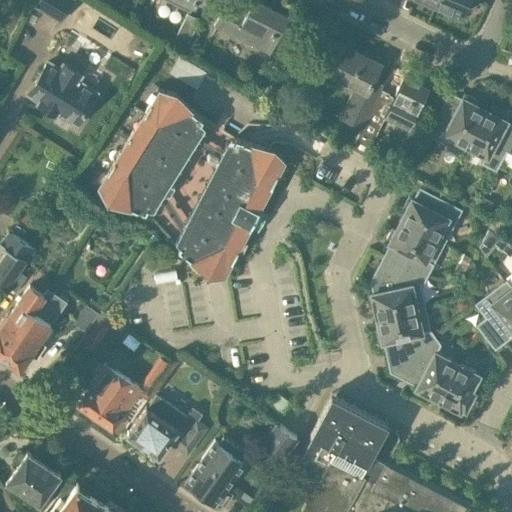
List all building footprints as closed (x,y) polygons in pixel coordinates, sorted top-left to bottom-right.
[(35,0),(35,1),(61,17),(71,0),(35,0)] [(168,0),(189,10),(194,1),(194,0),(168,0)] [(289,15),(257,0),(251,0),(246,10),(226,0),(225,0),(213,24),(270,52),(289,15)] [(436,0),(435,4),(461,16),(467,0),(436,0)] [(185,47),(199,18),(187,12),(173,41),(185,47)] [(359,132),(364,123),(384,82),(373,77),(381,61),(347,44),(333,74),(362,89),(356,99),(357,100),(345,124),(359,132)] [(196,88),(206,70),(179,55),(169,72),(196,88)] [(2,59),(0,62),(0,71),(8,76),(13,65),(2,59)] [(48,61),(29,92),(38,98),(36,101),(56,113),(58,110),(78,123),(97,92),(77,79),(81,73),(65,62),(61,69),(48,61)] [(429,86),(405,73),(399,85),(386,79),(384,82),(364,123),(359,132),(351,148),(366,156),(386,116),(408,128),(429,86)] [(283,104),(295,96),(285,82),(273,90),(283,104)] [(145,210),(202,117),(174,92),(158,87),(157,89),(159,90),(158,100),(151,101),(150,100),(143,112),(149,114),(144,122),(141,124),(137,124),(135,124),(121,147),(122,147),(126,149),(125,154),(120,162),(114,158),(106,170),(108,171),(110,177),(102,182),(99,181),(98,184),(109,195),(145,210)] [(484,107),(475,101),(476,98),(464,92),(459,102),(446,95),(429,133),(461,150),(484,107)] [(511,136),(511,130),(503,125),(508,115),(496,109),(494,112),(484,107),(461,150),(463,150),(466,143),(487,154),(483,161),(496,168),(506,148),(511,136)] [(236,136),(178,247),(208,270),(224,274),(225,272),(223,271),(223,261),(230,259),(231,260),(238,248),(232,244),(236,236),(239,234),(243,235),(244,235),(264,197),(263,196),(260,194),(260,190),(264,182),(270,185),(277,173),(275,172),(273,165),(281,160),(283,161),(284,159),(272,148),(236,136)] [(444,241),(461,208),(425,189),(419,200),(409,194),(402,206),(405,208),(400,218),(444,241)] [(471,194),(467,203),(475,208),(476,206),(477,204),(480,199),(471,194)] [(477,204),(476,206),(488,213),(494,203),(481,196),(480,199),(477,204)] [(427,274),(444,241),(400,218),(395,228),(392,226),(385,239),(396,244),(389,256),(408,266),(409,264),(427,274)] [(0,239),(0,282),(1,282),(9,287),(27,261),(27,260),(35,247),(33,246),(35,243),(10,227),(8,231),(7,230),(0,239)] [(489,229),(480,246),(487,256),(496,245),(502,238),(489,229)] [(464,251),(459,260),(469,263),(473,256),(464,251)] [(424,305),(419,281),(423,280),(427,274),(409,264),(408,266),(389,256),(377,280),(379,289),(368,291),(371,305),(374,304),(376,315),(424,305)] [(506,279),(476,302),(487,316),(477,324),(492,342),(501,335),(511,327),(511,328),(511,287),(510,286),(511,285),(506,279)] [(28,283),(0,323),(0,354),(1,356),(32,311),(43,295),(44,293),(28,283)] [(32,311),(1,356),(19,368),(30,352),(36,356),(46,342),(40,338),(50,323),(49,322),(52,317),(54,318),(67,299),(48,287),(44,293),(43,295),(32,311)] [(87,303),(74,321),(86,329),(90,324),(95,316),(99,311),(87,303)] [(434,335),(429,328),(424,305),(376,315),(379,326),(375,327),(378,340),(390,338),(396,365),(434,335)] [(95,316),(90,324),(102,332),(108,324),(95,316)] [(457,360),(435,349),(439,342),(434,335),(396,365),(419,378),(414,388),(426,395),(428,392),(438,397),(457,360)] [(161,383),(172,359),(161,354),(150,377),(161,383)] [(438,397),(448,402),(446,405),(458,412),(461,406),(465,407),(474,390),(471,388),(479,372),(457,360),(438,397)] [(105,363),(76,403),(112,429),(122,415),(129,420),(148,393),(141,388),(105,363)] [(331,391),(317,417),(310,431),(312,432),(296,463),(299,470),(316,479),(300,510),(304,511),(467,511),(471,504),(387,460),(399,437),(396,430),(386,424),(388,421),(331,391)] [(186,413),(156,392),(128,432),(158,453),(167,442),(175,447),(176,446),(188,455),(208,425),(198,418),(202,412),(192,405),(186,413)] [(278,393),(266,409),(279,419),(289,405),(291,402),(278,393)] [(275,420),(259,442),(267,448),(280,458),(281,457),(297,435),(283,425),(278,421),(275,419),(275,420)] [(214,440),(185,481),(215,502),(217,500),(226,487),(245,461),(214,440)] [(39,503),(60,472),(27,449),(5,481),(39,503)] [(120,511),(75,481),(64,497),(60,494),(48,511),(120,511)]
